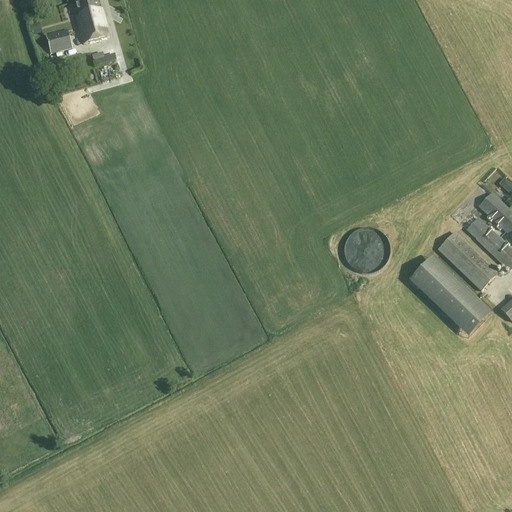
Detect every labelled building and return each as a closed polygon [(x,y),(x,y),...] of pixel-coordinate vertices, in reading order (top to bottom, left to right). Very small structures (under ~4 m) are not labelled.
[(99,11),(96,0),(78,0),(74,1),(78,17),(76,18),(83,45),(109,38),(101,11),(99,11)] [(13,27),(14,38),(23,37),(21,26),(13,27)] [(51,54),(72,48),(67,31),(46,36),(51,54)] [(511,214),(490,195),(477,208),(511,239),(511,214)] [(510,273),(511,270),(511,250),(475,214),(462,228),(510,273)] [(481,293),(499,275),(456,233),(438,252),(481,293)] [(408,282),(468,339),(490,316),(431,259),(408,282)] [(511,311),(511,310),(511,301),(507,295),(502,299),(511,311)] [(504,307),(489,321),(495,328),(510,314),(504,307)]
